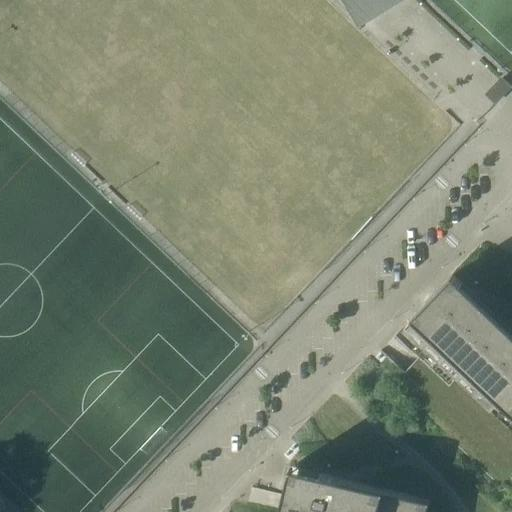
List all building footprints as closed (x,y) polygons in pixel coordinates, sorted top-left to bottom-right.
[(343,0),(362,25),(391,7),(403,0),(343,0)] [(501,79),(493,87),(502,96),(510,87),(501,79)] [(502,96),(493,87),(489,92),(497,100),(502,96)] [(393,385),(457,447),(499,486),(511,472),(511,331),(452,275),(413,316),(411,318),(394,336),(418,358),(411,365),(404,372),(404,374),(393,385)] [(293,468),(290,467),(281,503),(279,511),(426,511),(429,501),(321,474),(300,469),(299,475),(292,473),(293,468)]
